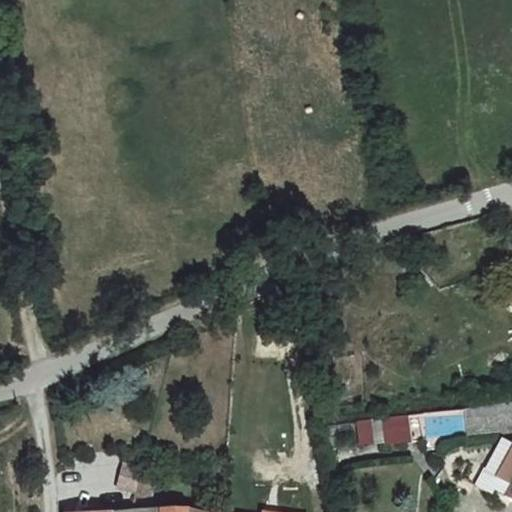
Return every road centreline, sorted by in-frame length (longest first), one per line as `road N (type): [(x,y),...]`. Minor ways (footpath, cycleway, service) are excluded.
road 1 (unclassified): [(511,194),(373,239),(0,393)]
road 2 (track): [(45,511),(33,380),(0,209)]
